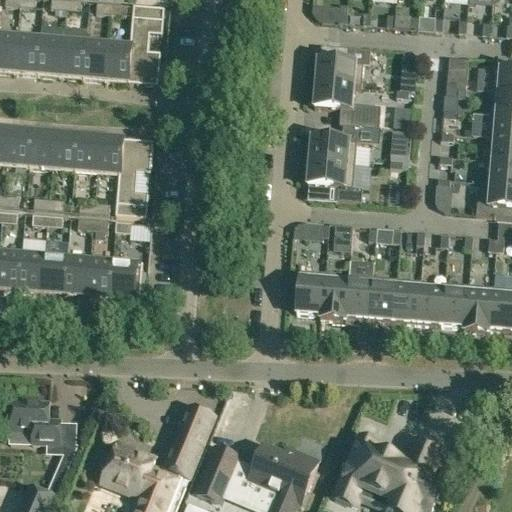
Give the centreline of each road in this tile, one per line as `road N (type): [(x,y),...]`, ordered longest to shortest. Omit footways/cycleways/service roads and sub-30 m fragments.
road 1 (residential): [(260,372),(295,0)]
road 2 (residential): [(223,0),(189,369)]
road 3 (unclassified): [(511,384),(260,372)]
road 4 (unclassified): [(189,369),(0,364)]
